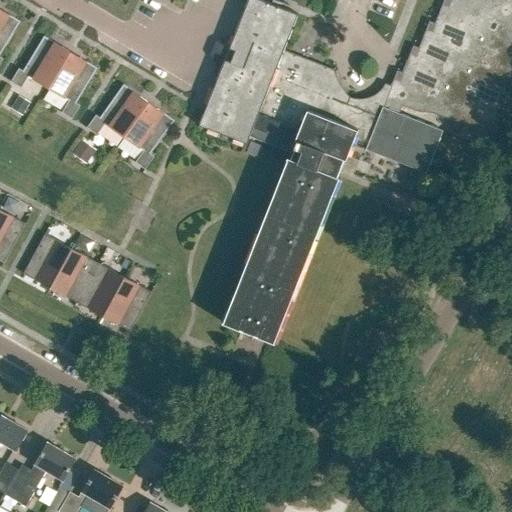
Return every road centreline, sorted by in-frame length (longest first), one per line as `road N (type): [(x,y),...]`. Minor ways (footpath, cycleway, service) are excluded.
road 1 (residential): [(324,511),(511,202)]
road 2 (unclassified): [(279,511),(0,345)]
road 3 (residential): [(182,66),(63,0)]
